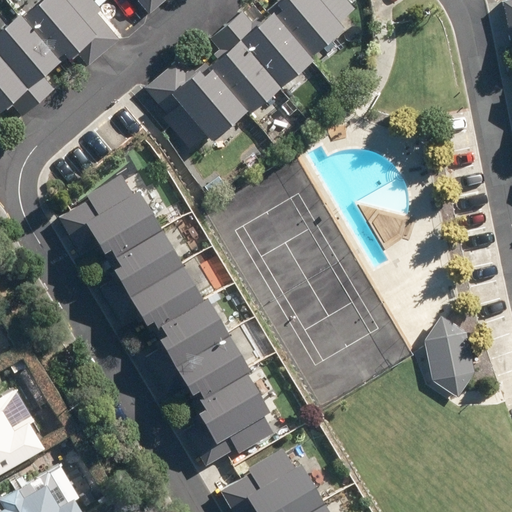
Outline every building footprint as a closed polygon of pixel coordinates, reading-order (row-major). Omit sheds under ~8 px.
[(119,30),(92,0),(27,0),(21,5),(76,67),(119,30)] [(122,0),(141,22),(167,0),(122,0)] [(275,0),(271,3),(314,51),(344,25),(339,20),(354,6),(349,0),(275,0)] [(511,0),(502,0),(510,38),(511,37),(511,0)] [(314,51),(271,3),(253,19),(243,7),(227,22),(237,34),(280,82),(314,51)] [(0,51),(39,100),(76,67),(21,5),(0,24),(0,51)] [(237,34),(227,22),(210,37),(220,49),(207,61),(249,109),(280,82),(237,34)] [(0,104),(8,97),(22,114),(39,100),(0,51),(0,104)] [(207,61),(204,58),(185,74),(173,60),(142,88),(199,153),(249,109),(207,61)] [(123,168),(86,192),(89,198),(60,216),(74,239),(91,229),(101,247),(109,243),(114,252),(158,225),(123,168)] [(179,259),(158,225),(114,252),(119,260),(111,265),(127,291),(179,259)] [(207,293),(214,288),(200,266),(188,273),(179,259),(127,291),(144,320),(151,316),(156,324),(161,321),(202,296),(207,293)] [(207,293),(202,296),(161,321),(165,329),(156,335),(173,362),(223,331),(228,328),(207,293)] [(474,370),(466,331),(442,314),(426,340),(434,379),(457,394),(474,370)] [(223,331),(173,362),(190,390),(198,386),(203,394),(245,368),(251,365),(228,328),(223,331)] [(269,407),(245,368),(203,394),(199,396),(203,403),(196,408),(215,439),(227,432),(239,451),(273,431),(262,412),(269,407)] [(0,470),(41,447),(8,388),(0,392),(0,470)] [(235,510),(252,501),(258,511),(300,511),(325,498),(295,446),(288,451),(284,443),(247,465),(251,473),(223,489),(235,510)] [(0,511),(82,511),(74,498),(80,495),(59,460),(0,494),(0,493),(0,511)] [(330,506),(325,498),(300,511),(358,511),(349,495),(330,506)]
